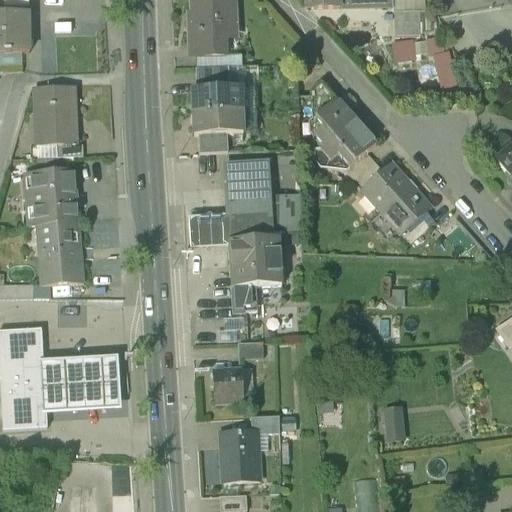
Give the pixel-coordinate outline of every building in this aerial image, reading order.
[(234,2),(193,3),(193,21),(189,21),(189,50),(194,50),(194,60),(224,59),(223,37),(235,36),(234,2)] [(420,10),(420,28),(434,28),(433,9),(420,10)] [(395,34),(420,33),(420,28),(420,10),(394,10),(395,34)] [(26,54),(25,15),(0,15),(0,53),(3,53),(3,56),(11,56),(11,55),(26,54)] [(392,60),(413,59),(413,38),(391,38),(392,60)] [(452,52),(435,53),(437,85),(453,84),(452,52)] [(196,70),(197,92),(229,91),(228,70),(196,70)] [(312,151),(321,150),(355,121),(321,82),(310,92),(310,96),(311,120),(315,120),(319,125),(319,131),(312,137),(312,151)] [(59,149),(77,148),(73,90),(34,92),(37,151),(59,149)] [(197,92),(193,92),(194,114),(242,113),(241,91),(229,91),(197,92)] [(311,120),(310,96),(298,96),(299,120),(311,120)] [(242,113),(194,114),(195,138),(198,138),(226,137),(255,136),(254,112),(242,113)] [(321,150),(330,161),(329,170),(346,170),(368,152),(376,145),(355,121),(321,150)] [(226,137),(198,138),(199,156),(227,154),(226,137)] [(511,144),(495,160),(507,174),(509,172),(511,175),(511,144)] [(77,148),(59,149),(60,161),(83,159),(82,148),(77,148)] [(368,152),(346,170),(354,179),(375,161),(368,152)] [(375,161),(354,179),(353,180),(361,189),(384,170),(375,161)] [(384,170),(361,189),(400,234),(423,214),(431,207),(392,163),(384,170)] [(223,221),(224,245),(226,245),(229,244),(271,242),(271,240),(270,235),(270,234),(287,233),(287,229),(294,228),(293,218),(300,218),(298,196),(268,197),(266,165),(224,168),(227,215),(227,221),(223,221)] [(28,229),(36,228),(76,225),(73,173),(24,177),(28,229)] [(423,214),(400,234),(409,243),(431,224),(423,214)] [(224,245),(223,221),(227,221),(227,215),(207,216),(186,217),(187,247),(209,246),(224,245)] [(293,218),(294,228),(301,228),(300,218),(293,218)] [(76,225),(36,228),(41,289),(81,286),(76,225)] [(277,240),(271,240),(271,242),(229,244),(233,313),(256,312),(255,282),(279,281),(277,240)] [(0,287),(0,302),(33,302),(33,287),(0,287)] [(511,318),(497,329),(510,348),(511,346),(511,318)] [(39,333),(0,334),(0,414),(1,434),(44,432),(43,416),(41,364),(39,333)] [(261,344),(238,345),(239,362),(262,361),(261,344)] [(79,362),(41,364),(43,416),(83,414),(119,412),(117,361),(79,362)] [(242,373),(213,374),(215,406),(243,405),(242,373)] [(400,414),(385,415),(388,442),(403,441),(400,414)] [(279,420),(250,421),(251,434),(256,434),(256,437),(280,436),(279,420)] [(251,434),(220,435),(222,485),(257,484),(256,437),(256,434),(251,434)] [(245,511),(245,498),(219,500),(219,511),(245,511)]
